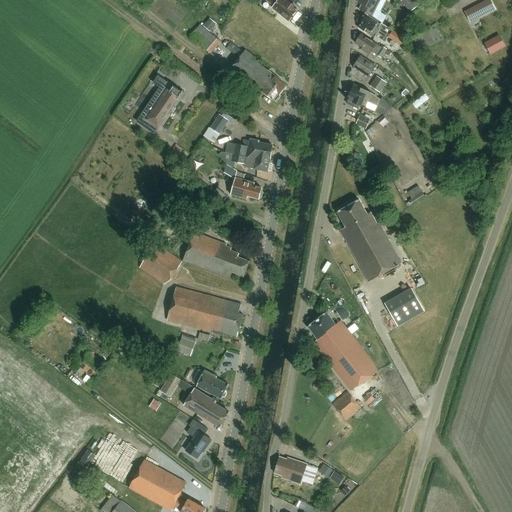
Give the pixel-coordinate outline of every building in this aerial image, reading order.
[(280,14),(288,21),(297,10),(287,1),(286,0),(265,0),(274,6),(272,9),(279,15),(280,14)] [(372,17),(380,0),(358,0),(357,3),(362,5),(359,11),(372,17)] [(410,13),(418,7),(413,0),(403,0),(401,2),(410,13)] [(470,24),(496,10),(490,0),(487,0),(464,12),(470,24)] [(263,9),(250,30),(292,55),(302,38),(274,21),(276,17),(263,9)] [(380,25),(365,15),(364,16),(363,17),(361,19),(362,21),(361,22),(363,23),(362,24),(359,28),(374,38),(376,36),(384,42),(389,36),(390,36),(393,31),(382,24),(380,25)] [(234,21),(227,33),(236,38),(243,27),(234,21)] [(200,25),(190,37),(210,54),(221,42),(200,25)] [(405,39),(393,31),(390,36),(388,38),(400,46),(405,39)] [(381,59),(387,50),(381,46),(381,47),(362,35),(361,36),(359,36),(357,39),(358,41),(356,44),(362,48),(361,50),(370,56),(372,53),(381,59)] [(506,48),(499,35),(484,44),(491,56),(506,48)] [(232,44),(227,50),(236,57),(241,51),(232,44)] [(246,51),(234,65),(228,73),(259,97),(263,92),(276,102),(280,96),(280,95),(286,87),(272,76),(273,75),(268,71),(268,72),(258,64),(260,62),(246,51)] [(369,78),(376,67),(360,57),(354,68),(369,78)] [(160,88),(138,121),(137,122),(154,134),(183,93),(159,76),(154,83),(160,88)] [(380,94),(387,84),(377,77),(370,87),(380,94)] [(377,107),(380,100),(372,94),(354,86),(353,87),(352,88),(350,91),(351,92),(350,95),(348,97),(348,99),(347,101),(349,102),(347,105),(358,110),(359,106),(365,109),(368,103),(377,107)] [(225,127),(228,122),(229,122),(219,115),(210,129),(220,135),(225,127)] [(366,130),(370,120),(361,116),(356,126),(366,130)] [(267,159),(270,160),(273,146),(259,143),(259,142),(250,140),(249,147),(236,145),(234,155),(253,159),(253,158),(267,161),(267,159)] [(171,152),(178,157),(183,150),(176,146),(171,152)] [(234,169),(235,163),(245,165),(245,168),(268,172),(270,160),(267,159),(267,161),(253,158),(253,159),(234,155),(222,152),(218,155),(227,165),(234,169)] [(245,175),(237,172),(227,165),(224,174),(235,180),(231,195),(247,200),(248,197),(259,200),(262,189),(254,187),(255,184),(243,181),(245,175)] [(412,207),(426,198),(418,186),(408,193),(412,199),(409,201),(412,207)] [(369,283),(402,264),(379,223),(377,225),(370,213),(367,215),(359,200),(337,213),(346,228),(340,231),(369,283)] [(194,233),(183,261),(230,280),(232,273),(244,277),(249,262),(238,258),(239,254),(231,251),(232,249),(227,247),(227,246),(194,233)] [(164,285),(171,282),(183,263),(154,246),(139,270),(164,285)] [(223,335),(231,336),(237,338),(243,315),(239,314),(241,305),(176,288),(168,325),(223,337),(223,335)] [(413,291),(386,307),(398,327),(424,312),(413,291)] [(319,351),(344,382),(351,392),(378,372),(374,364),(341,321),(336,326),(326,313),(308,327),(318,340),(315,342),(321,350),(319,351)] [(208,343),(210,337),(199,333),(197,340),(208,343)] [(190,358),(195,345),(182,340),(177,353),(190,358)] [(88,352),(78,366),(91,376),(93,373),(95,375),(100,369),(96,366),(100,361),(88,352)] [(197,387),(222,400),(229,386),(216,379),(217,377),(205,371),(197,387)] [(170,397),(181,380),(171,374),(161,392),(170,397)] [(221,428),(230,413),(215,404),(216,402),(194,389),(184,406),(221,428)] [(379,396),(373,390),(363,399),(369,405),(379,396)] [(346,421),(361,408),(348,392),(332,405),(346,421)] [(155,410),(159,404),(154,401),(150,407),(155,410)] [(186,451),(197,459),(205,448),(206,449),(212,441),(204,436),(208,430),(194,420),(189,426),(191,428),(187,434),(194,438),(186,451)] [(84,471),(91,461),(95,456),(88,451),(77,466),(84,471)] [(114,452),(109,464),(119,469),(125,457),(114,452)] [(307,465),(291,460),(291,461),(280,458),(275,474),(283,476),(282,478),(300,485),(307,465)] [(178,499),(186,484),(144,460),(129,488),(171,511),(174,506),(181,510),(180,511),(203,511),(206,509),(188,499),(186,503),(178,499)] [(325,462),(318,472),(333,482),(339,474),(335,471),(336,469),(325,462)] [(134,511),(113,496),(101,511),(134,511)]
